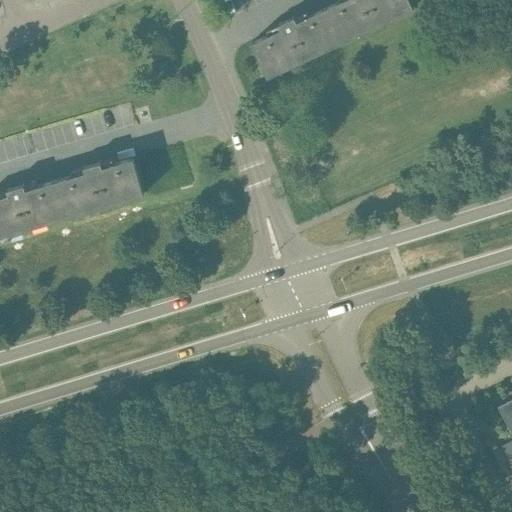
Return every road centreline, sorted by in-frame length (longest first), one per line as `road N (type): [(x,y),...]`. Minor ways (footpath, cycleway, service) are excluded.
road 1 (secondary): [(0,410),(303,317)]
road 2 (secondary): [(282,271),(0,358)]
road 3 (residential): [(235,106),(0,172)]
road 4 (secondary): [(511,200),(282,271)]
road 5 (unclassified): [(414,511),(303,317)]
road 6 (secondary): [(303,317),(511,251)]
road 7 (unclassified): [(282,271),(235,106)]
